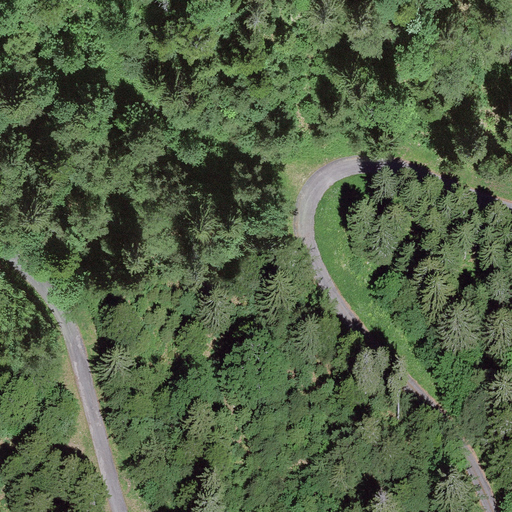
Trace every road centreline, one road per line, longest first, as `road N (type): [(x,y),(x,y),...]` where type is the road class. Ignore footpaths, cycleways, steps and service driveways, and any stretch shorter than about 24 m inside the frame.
road 1 (track): [(492,511),(457,441),(341,308),(313,256),(305,219),(320,181),(368,164),(395,166),(511,210)]
road 2 (track): [(0,246),(53,297),(65,321),(120,511)]
